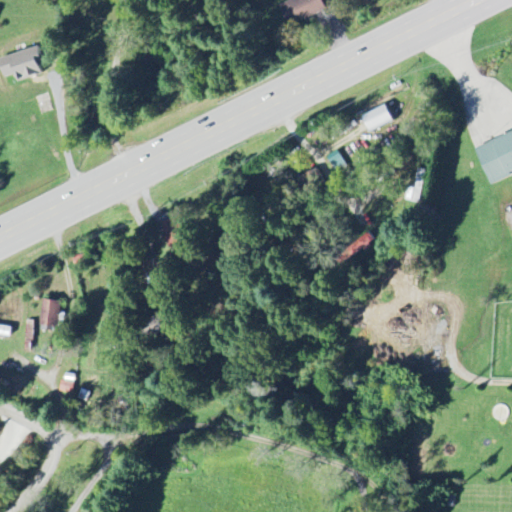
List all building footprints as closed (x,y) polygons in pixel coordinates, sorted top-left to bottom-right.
[(326,12),(321,0),(292,0),(280,4),(288,25),(326,12)] [(0,63),(4,79),(16,76),(17,82),(46,74),(39,50),(0,61),(0,63)] [(362,117),(370,133),(394,122),(386,106),(362,117)] [(511,134),(476,150),(490,184),(511,175),(511,134)] [(327,157),(338,178),(350,171),(339,151),(327,157)] [(161,225),(168,247),(187,240),(179,218),(161,225)] [(374,239),(368,233),(360,242),(366,247),(374,239)] [(61,303),(44,300),(39,331),(57,333),(61,303)] [(431,316),(443,316),(444,304),(431,304),(431,316)] [(33,322),(25,322),(25,350),(33,351),(33,322)] [(73,394),(76,376),(64,374),(62,393),(73,394)]
